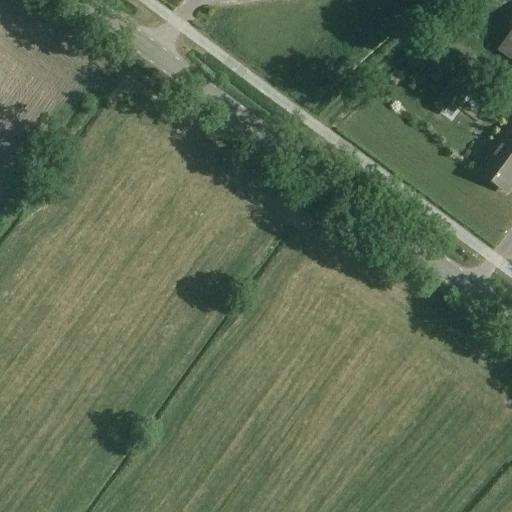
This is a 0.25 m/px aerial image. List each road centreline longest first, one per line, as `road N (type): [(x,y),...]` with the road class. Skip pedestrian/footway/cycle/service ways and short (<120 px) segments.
road 1 (tertiary): [(511,319),(84,0)]
road 2 (track): [(291,155),(450,0)]
